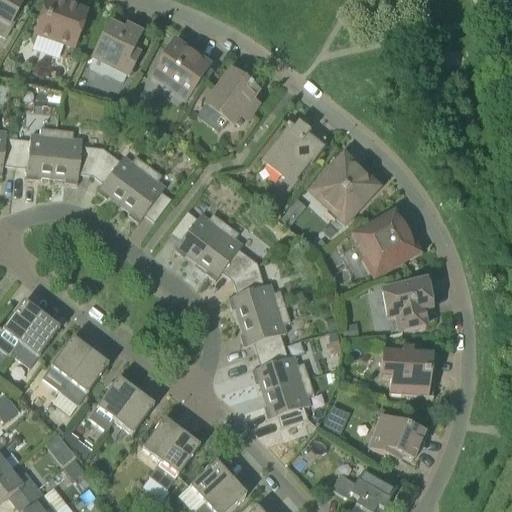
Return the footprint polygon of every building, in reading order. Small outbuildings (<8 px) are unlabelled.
[(0,0),(0,27),(7,31),(24,0),(0,0)] [(34,39),(36,40),(72,53),(84,17),(47,3),(34,39)] [(108,26),(99,44),(91,61),(92,62),(88,70),(89,73),(101,79),(105,78),(109,70),(127,79),(136,62),(129,58),(140,36),(125,29),(123,34),(108,26)] [(173,43),(162,60),(158,65),(160,66),(149,81),(164,91),(168,85),(188,99),(209,69),(173,43)] [(228,75),(216,91),(203,108),(204,108),(226,125),(232,130),(239,120),(245,125),(256,111),(249,106),(257,96),(228,75)] [(237,133),(238,132),(243,125),(239,122),(234,129),(233,130),(237,133)] [(280,149),(275,145),(260,163),(284,181),(278,189),(287,195),(302,177),(301,176),(310,163),(312,165),(322,152),(306,139),(308,135),(296,126),(287,137),(288,138),(280,149)] [(51,182),(56,134),(40,132),(39,138),(30,137),(29,144),(17,143),(14,172),(26,173),(25,183),(33,184),(34,180),(51,182)] [(14,172),(17,143),(5,142),(5,135),(0,134),(0,180),(1,180),(2,170),(14,172)] [(91,180),(102,152),(80,150),(81,143),(71,142),(72,136),(56,134),(51,182),(68,183),(68,187),(76,188),(77,178),(91,180)] [(119,209),(148,170),(134,160),(130,165),(123,160),(119,165),(102,152),(91,180),(102,188),(96,196),(103,201),(105,198),(119,209)] [(342,162),(328,176),(309,197),(341,227),(374,192),(342,162)] [(148,170),(119,209),(133,219),(130,222),(137,227),(143,219),(153,227),(170,204),(160,197),(164,191),(156,185),(160,180),(148,170)] [(280,222),(288,229),(305,210),(296,203),(280,222)] [(196,266),(225,228),(211,218),(208,223),(200,217),(196,223),(186,216),(169,239),(179,246),(173,254),(180,259),(182,256),(196,266)] [(392,217),(375,226),(352,239),(368,268),(364,270),(369,279),(409,258),(404,248),(408,246),(392,217)] [(232,286),(255,268),(237,254),(241,248),(233,242),(237,238),(225,228),(196,266),(210,277),(207,280),(214,285),(220,277),(232,286)] [(238,325),(284,311),(279,295),(273,297),(270,288),(262,291),(255,268),(232,286),(236,299),(227,302),(229,310),(233,309),(238,325)] [(424,284),(404,288),(379,293),(385,323),(394,322),(396,335),(425,330),(422,315),(430,313),(424,284)] [(0,335),(0,351),(11,359),(12,357),(40,320),(22,306),(0,335)] [(256,360),(282,351),(278,339),(286,337),(283,328),(288,326),(284,311),(238,325),(244,342),(240,343),(243,351),(252,348),(256,360)] [(40,320),(12,357),(30,370),(58,333),(40,320)] [(337,332),(334,321),(326,323),(328,334),(337,332)] [(357,338),(355,326),(341,329),(343,341),(357,338)] [(338,343),(336,335),(327,337),(330,345),(338,343)] [(59,396),(88,356),(70,343),(41,382),(59,396)] [(426,402),(431,358),(411,356),(412,350),(401,349),(401,355),(382,353),(379,380),(390,382),(388,398),(426,402)] [(262,398),(307,383),(302,367),(296,369),(293,359),(285,362),(282,351),(256,360),(260,371),(250,374),(253,382),(257,381),(262,398)] [(88,356),(59,396),(77,409),(106,370),(88,356)] [(335,385),(333,377),(326,379),(328,387),(335,385)] [(307,383),(262,398),(267,414),(264,415),(266,423),(276,420),(280,432),(307,423),(303,411),(309,409),(307,399),(312,398),(307,383)] [(113,425),(134,397),(116,384),(87,422),(105,435),(113,424),(113,425)] [(134,397),(113,425),(131,438),(152,410),(134,397)] [(0,400),(0,410),(5,417),(0,420),(0,422),(4,427),(18,414),(3,398),(0,400)] [(349,417),(331,408),(320,430),(339,439),(349,417)] [(380,420),(382,421),(385,413),(379,411),(376,418),(380,420)] [(422,437),(387,423),(382,435),(375,433),(368,451),(398,464),(400,459),(411,464),(422,437)] [(159,466),(180,438),(162,424),(141,452),(159,466)] [(53,433),(61,440),(64,437),(57,429),(53,433)] [(180,438),(159,466),(148,480),(166,493),(198,451),(180,438)] [(49,451),(63,471),(75,462),(61,443),(49,451)] [(0,481),(9,474),(2,464),(10,457),(0,446),(0,481)] [(214,467),(188,491),(202,508),(229,484),(214,467)] [(14,510),(37,492),(28,481),(25,477),(24,476),(16,483),(9,474),(0,481),(0,506),(7,501),(14,510)] [(383,511),(394,494),(363,474),(354,487),(341,479),(331,494),(345,503),(348,498),(357,504),(351,511),(383,511)] [(202,508),(197,511),(231,511),(244,500),(229,484),(202,508)] [(52,511),(42,499),(37,492),(14,510),(15,511),(52,511)]
